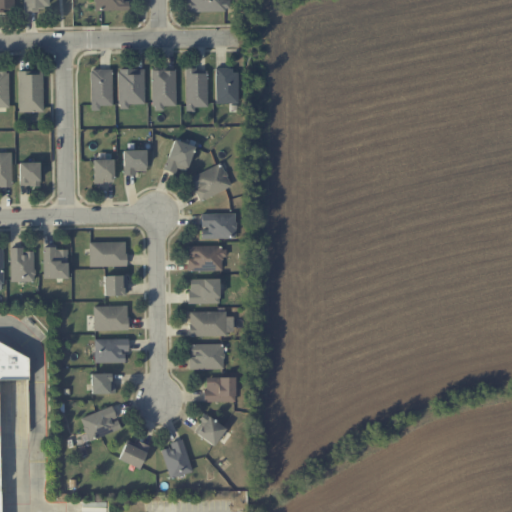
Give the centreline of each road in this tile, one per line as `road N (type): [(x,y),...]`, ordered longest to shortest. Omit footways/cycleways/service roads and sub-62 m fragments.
road 1 (residential): [(165,398),(157,217),(0,217)]
road 2 (residential): [(0,48),(225,43)]
road 3 (residential): [(56,49),(63,216)]
